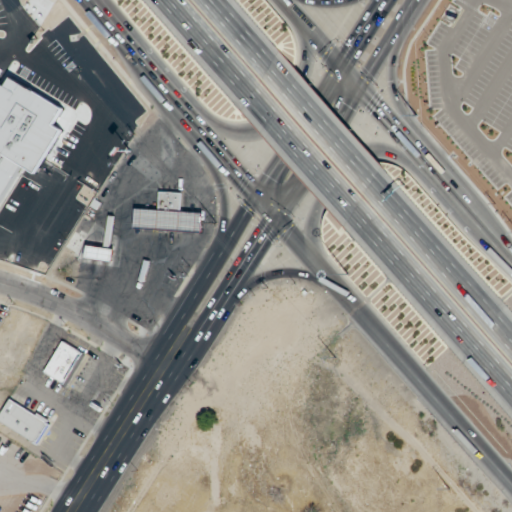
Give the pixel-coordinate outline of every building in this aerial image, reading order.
[(76,127),(7,80),(0,90),(0,128),(81,184),(110,140),(80,120),(76,127)] [(58,222),(70,202),(44,186),(32,205),(58,222)] [(161,195),(183,196),(182,219),(160,217),(161,195)] [(203,231),(204,212),(138,208),(137,228),(203,231)] [(115,260),(115,248),(93,248),(93,260),(115,260)] [(44,372),(67,384),(85,352),(63,339),(44,372)] [(0,420),(37,445),(52,422),(11,396),(0,412),(0,420)]
